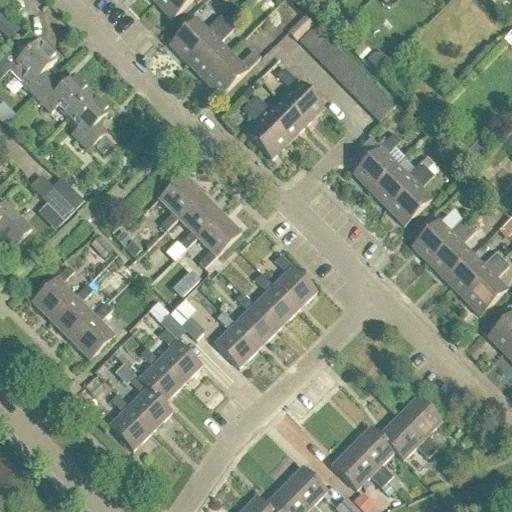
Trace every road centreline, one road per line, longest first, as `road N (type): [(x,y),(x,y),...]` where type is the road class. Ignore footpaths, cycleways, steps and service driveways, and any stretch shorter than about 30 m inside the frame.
road 1 (residential): [(380,298),(236,157),(174,117),(61,0)]
road 2 (residential): [(189,511),(232,445),(380,298)]
road 3 (residential): [(498,419),(380,298)]
road 4 (residential): [(104,511),(0,408)]
